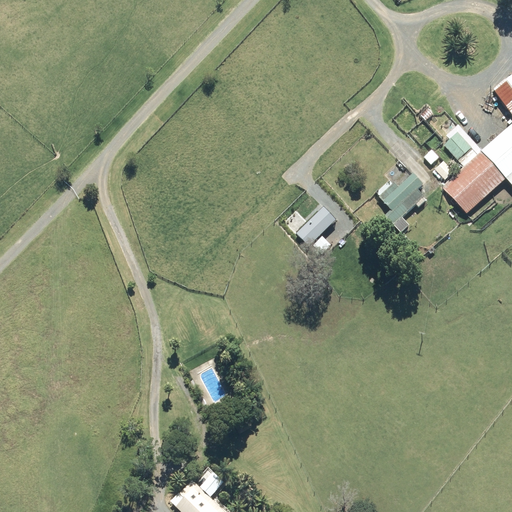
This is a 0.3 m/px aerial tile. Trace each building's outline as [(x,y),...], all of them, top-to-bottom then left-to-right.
[(511,75),(503,82),(511,93),(511,75)] [(511,97),(502,84),(490,94),(511,123),(511,97)] [(435,133),(425,123),(432,118),(426,111),(418,119),(423,125),(413,135),(423,145),(435,133)] [(511,132),(509,129),(480,154),(457,127),(444,138),(448,142),(442,147),(462,170),(440,189),(464,217),(503,183),(511,193),(511,132)] [(452,174),(441,164),(433,172),(437,177),(439,177),(444,182),(452,174)] [(433,174),(424,182),(433,192),(442,183),(433,174)] [(412,175),(397,190),(392,185),(377,200),(388,213),(383,218),(400,236),(408,228),(400,220),(422,199),(415,193),(422,186),(412,175)] [(306,247),(331,223),(319,210),(294,235),(306,247)] [(320,255),(328,248),(320,240),(312,247),(320,255)] [(228,511),(201,485),(179,508),(183,511),(228,511)]
